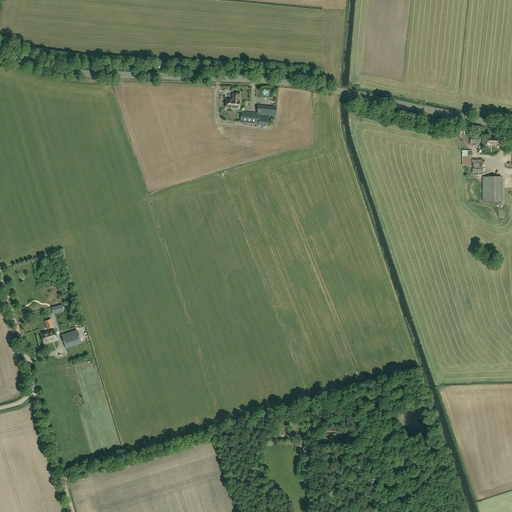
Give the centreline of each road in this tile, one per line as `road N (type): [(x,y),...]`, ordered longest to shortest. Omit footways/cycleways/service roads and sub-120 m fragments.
road 1 (unclassified): [(511,128),(296,82),(82,73),(0,53)]
road 2 (track): [(35,388),(73,511)]
road 3 (track): [(35,388),(0,269)]
